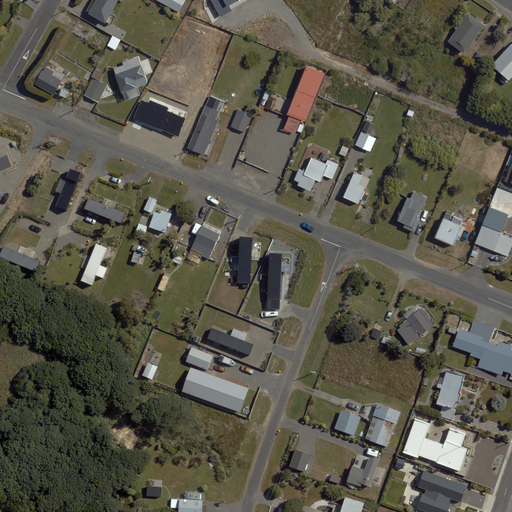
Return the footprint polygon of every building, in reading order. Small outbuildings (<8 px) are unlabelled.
[(0,0),(0,9),(8,14),(17,0),(0,0)] [(155,0),(179,12),(184,0),(155,0)] [(126,14),(112,2),(91,16),(110,32),(126,14)] [(184,20),(157,2),(153,17),(181,30),(184,20)] [(483,41),(466,29),(444,57),(458,67),(483,41)] [(433,42),(415,32),(407,51),(422,57),(433,42)] [(122,39),(113,34),(107,45),(116,50),(122,39)] [(104,51),(72,36),(67,48),(101,61),(104,51)] [(511,88),(511,55),(510,54),(489,82),(502,98),(511,88)] [(43,69),(35,81),(57,94),(65,82),(43,69)] [(135,74),(111,87),(123,120),(145,100),(135,74)] [(97,102),(107,85),(93,77),(84,95),(97,102)] [(216,98),(213,105),(238,116),(252,84),(243,80),(237,93),(227,89),(222,100),(216,98)] [(325,89),(306,82),(280,133),(306,142),(325,89)] [(62,102),(41,91),(34,105),(55,116),(62,102)] [(231,121),(209,111),(185,163),(207,173),(231,121)] [(270,155),(254,146),(244,174),(256,186),(270,155)] [(340,176),(310,161),(287,206),(317,221),(340,176)] [(343,167),(339,176),(346,178),(349,170),(343,167)] [(142,210),(151,215),(159,201),(150,196),(142,210)] [(368,205),(345,196),(341,213),(358,220),(368,205)] [(423,215),(409,204),(394,234),(410,247),(423,215)] [(225,230),(210,221),(186,265),(212,275),(225,230)] [(179,230),(162,223),(148,243),(165,252),(179,230)] [(473,242),(444,228),(429,257),(447,264),(473,242)] [(511,260),(511,258),(481,242),(474,262),(504,275),(511,260)] [(158,288),(165,291),(170,278),(183,265),(185,257),(168,254),(167,262),(180,264),(170,275),(165,273),(158,288)] [(191,312),(184,309),(177,323),(184,326),(191,312)] [(434,340),(421,326),(387,343),(408,365),(434,340)] [(157,348),(150,345),(138,375),(145,378),(157,348)] [(511,391),(511,365),(462,346),(451,366),(511,394),(511,391)] [(171,354),(166,351),(152,377),(158,380),(171,354)] [(460,395),(440,389),(432,423),(451,429),(460,395)] [(255,416),(233,405),(220,430),(245,438),(255,416)] [(340,410),(334,428),(355,434),(361,416),(340,410)] [(394,432),(375,421),(363,457),(383,464),(394,432)] [(454,432),(450,441),(461,445),(464,437),(454,432)] [(452,444),(450,449),(464,455),(466,450),(452,444)] [(432,458),(408,448),(397,469),(424,478),(432,458)] [(450,468),(455,454),(446,451),(441,465),(450,468)] [(464,474),(470,459),(457,455),(452,470),(464,474)] [(371,480),(354,472),(344,503),(364,507),(371,480)] [(170,498),(170,509),(179,509),(178,511),(202,511),(203,499),(170,498)]
